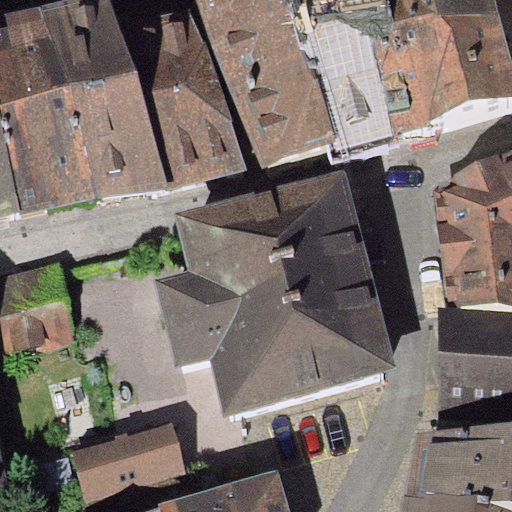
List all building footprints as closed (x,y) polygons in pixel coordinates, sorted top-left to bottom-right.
[(169,195),(119,40),(106,0),(44,16),(104,204),(169,195)] [(190,0),(197,24),(262,177),(335,149),(319,92),(312,93),(286,0),(190,0)] [(319,92),(335,149),(339,159),(396,145),(371,49),(389,45),(379,0),(286,0),(312,93),(319,92)] [(379,0),(389,45),(495,23),(490,0),(379,0)] [(0,116),(24,221),(104,204),(44,16),(0,28),(0,116)] [(247,175),(182,20),(119,40),(169,195),(247,175)] [(389,45),(371,49),(396,145),(511,105),(511,90),(495,23),(389,45)] [(0,226),(24,221),(0,116),(0,226)] [(511,159),(436,196),(451,318),(511,321),(511,159)] [(214,374),(227,424),(396,381),(347,186),(169,231),(183,285),(157,292),(180,382),(214,374)] [(0,504),(12,502),(0,452),(0,364),(80,348),(64,267),(0,281),(0,504)] [(511,321),(451,318),(439,317),(433,417),(511,421),(511,321)] [(178,424),(70,455),(85,507),(193,476),(178,424)] [(511,511),(511,459),(421,455),(407,511),(511,511)] [(289,511),(279,476),(157,509),(158,511),(289,511)]
